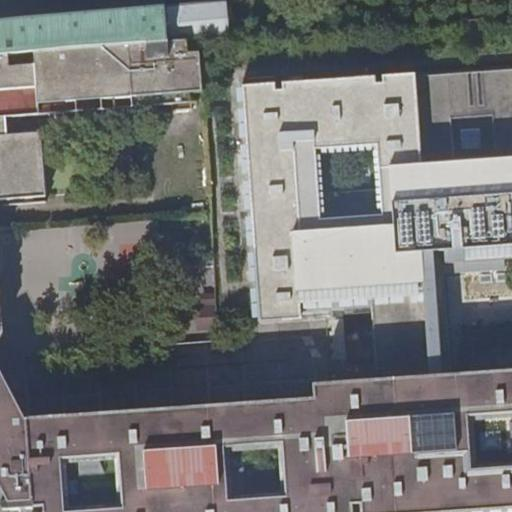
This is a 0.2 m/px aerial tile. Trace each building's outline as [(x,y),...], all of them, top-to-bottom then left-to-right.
[(0,60),(203,45),(227,43),(224,8),(163,13),(162,0),(46,0),(0,3),(0,60)] [(197,107),(197,96),(201,96),(201,79),(205,79),(203,45),(0,60),(0,345),(5,336),(0,299),(0,204),(46,201),(41,138),(8,141),(6,122),(77,117),(77,122),(104,120),(103,104),(115,104),(116,113),(172,109),(172,115),(192,114),(192,108),(197,107)] [(511,70),(242,86),(259,329),(306,325),(304,313),(376,310),(450,306),(446,272),(511,266),(511,70)] [(450,306),(376,310),(380,379),(445,376),(454,375),(450,306)] [(380,379),(316,383),(317,400),(28,421),(0,369),(0,476),(23,511),(454,511),(511,509),(511,371),(454,375),(445,376),(380,379)]
